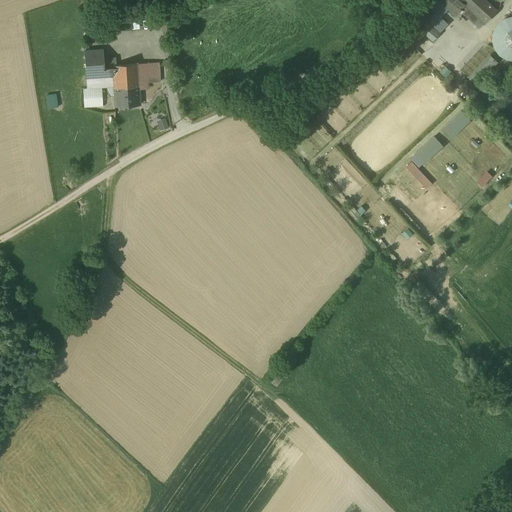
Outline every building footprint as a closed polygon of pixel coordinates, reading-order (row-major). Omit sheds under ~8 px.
[(432,0),(422,12),(432,22),(444,8),(452,16),(466,0),(487,19),(498,7),(489,0),(432,0)] [(121,15),(91,20),(92,29),(122,25),(121,15)] [(511,15),(509,16),(506,17),(504,18),(501,20),(499,22),(497,24),(496,27),(494,30),(493,33),(493,35),(493,37),(493,40),(494,43),(495,46),(496,49),(497,52),(499,54),(501,55),(505,58),(508,59),(511,60),(511,15)] [(115,53),(107,53),(107,45),(86,46),(87,75),(116,74),(118,104),(144,102),(144,86),(150,86),(149,78),(162,76),(162,59),(115,62),(115,53)] [(472,75),(478,81),(501,60),(495,54),(472,75)] [(58,103),(56,91),(50,92),(52,104),(58,103)] [(452,137),(471,119),(461,109),(443,128),(452,137)] [(160,129),(168,126),(165,116),(157,118),(160,129)] [(436,136),(410,155),(418,166),(444,147),(436,136)] [(268,377),(280,388),(295,372),(282,361),(268,377)]
